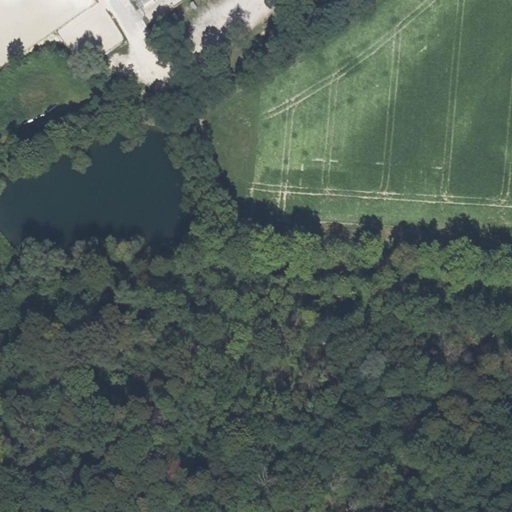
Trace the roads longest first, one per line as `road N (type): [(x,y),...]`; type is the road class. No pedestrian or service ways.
road 1 (track): [(157,70),(232,256)]
road 2 (track): [(267,0),(182,65),(157,70)]
